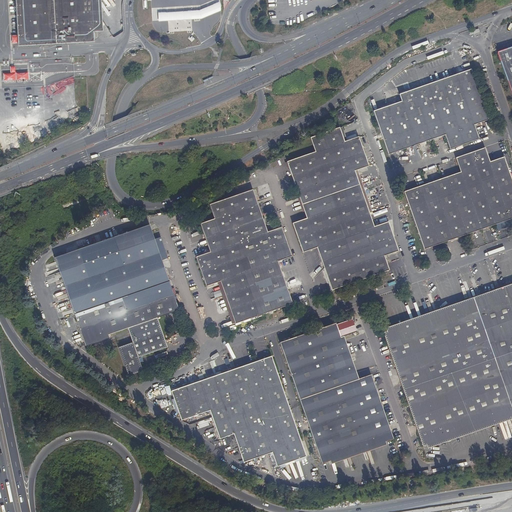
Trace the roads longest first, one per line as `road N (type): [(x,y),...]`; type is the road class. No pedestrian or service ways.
road 1 (secondary): [(0,191),(243,88),(415,0)]
road 2 (secondary): [(393,0),(193,98),(0,177)]
road 3 (motorway): [(289,511),(219,485),(45,374),(0,311)]
road 4 (motorway): [(33,511),(31,477),(40,460),(70,437),(90,435),(129,456),(138,476),(133,511)]
road 5 (primary): [(511,486),(368,511)]
road 6 (motorway): [(25,511),(0,387)]
road 7 (unknown): [(50,117),(67,106),(66,62),(47,53),(49,91)]
